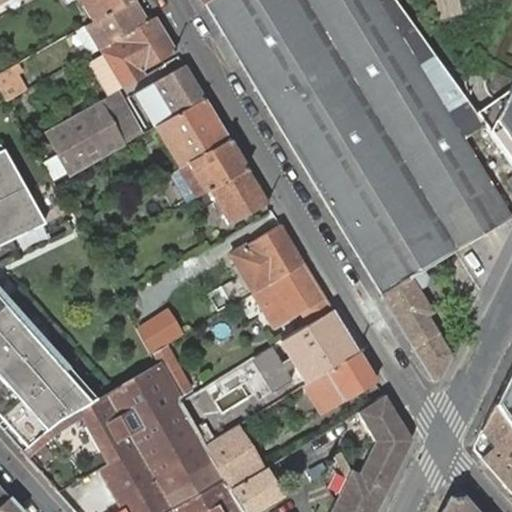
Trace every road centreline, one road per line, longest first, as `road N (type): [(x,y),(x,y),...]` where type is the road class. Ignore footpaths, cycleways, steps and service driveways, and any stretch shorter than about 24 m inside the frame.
road 1 (residential): [(438,439),(172,0)]
road 2 (residential): [(438,439),(511,290)]
